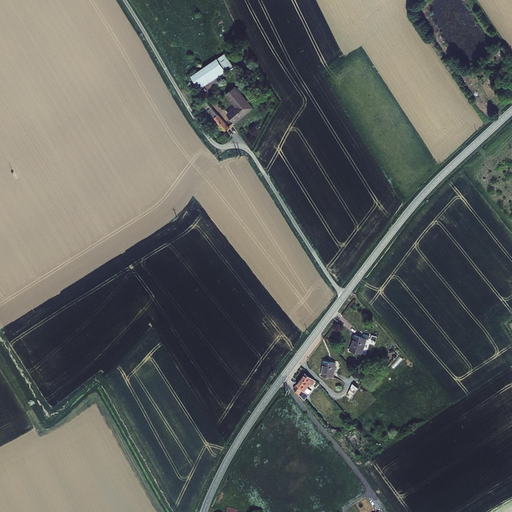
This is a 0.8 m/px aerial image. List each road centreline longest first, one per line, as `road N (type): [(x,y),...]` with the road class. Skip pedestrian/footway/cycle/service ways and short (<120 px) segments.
road 1 (unclassified): [(123,0),(209,139),(249,151),(342,297)]
road 2 (tertiary): [(342,297),(249,422),(203,511)]
road 3 (tertiary): [(511,110),(419,198),(342,297)]
